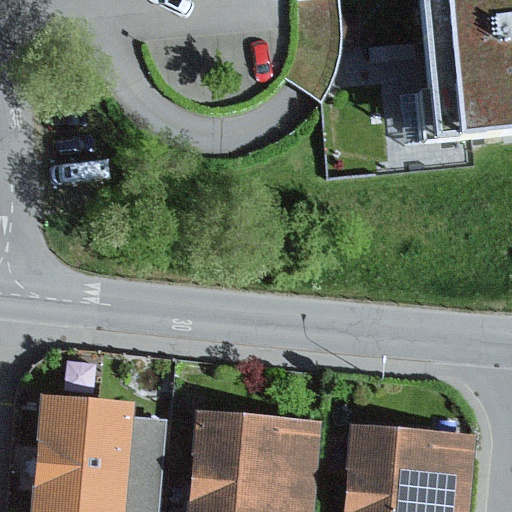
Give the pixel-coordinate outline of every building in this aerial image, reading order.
[(511,0),(436,0),(450,156),(511,150),(511,0)] [(305,95),(326,107),(344,63),(346,39),(344,1),(299,3),(299,47),(289,83),(305,95)] [(363,17),(346,18),(349,44),(365,42),(363,17)] [(363,56),(347,58),(349,83),(366,82),(363,56)] [(137,410),(46,403),(37,511),(129,511),(136,422),(137,410)] [(319,511),(324,423),(200,416),(194,511),(319,511)] [(163,511),(170,425),(136,422),(129,511),(163,511)] [(472,511),(479,444),(358,432),(349,511),(472,511)]
